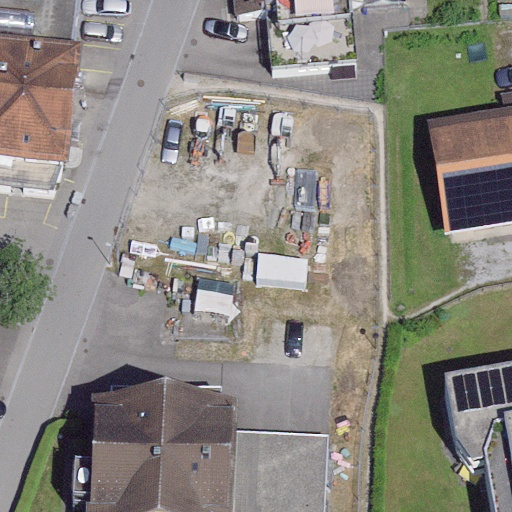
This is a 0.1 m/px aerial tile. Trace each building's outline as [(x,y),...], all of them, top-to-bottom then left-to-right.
[(0,0),(0,189),(55,198),(78,0),(0,0)] [(236,0),(237,15),(372,3),(371,0),(236,0)] [(511,114),(428,126),(442,237),(511,227),(511,114)] [(511,511),(511,395),(453,406),(460,464),(489,500),(491,511),(511,511)] [(237,511),(240,413),(102,409),(98,511),(237,511)]
